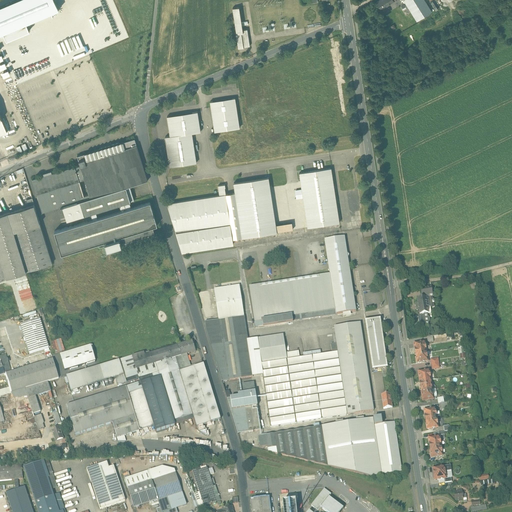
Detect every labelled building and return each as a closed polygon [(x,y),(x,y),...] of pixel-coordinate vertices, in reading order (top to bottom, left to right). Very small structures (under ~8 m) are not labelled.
[(380,0),(376,2),(381,9),(387,5),(393,2),(392,0),(380,0)] [(403,0),(417,21),(432,11),(424,0),(403,0)] [(247,29),(242,30),(242,25),(241,22),(239,7),(232,8),(236,34),(238,48),(243,48),(243,47),(249,46),(247,29)] [(235,98),(210,102),(215,132),(240,128),(235,98)] [(197,112),(167,116),(170,136),(165,137),(170,167),(196,163),(192,133),(201,132),(197,112)] [(135,138),(112,145),(111,144),(103,146),(104,148),(77,156),(80,166),(75,168),(79,181),(84,180),(89,194),(84,196),(85,200),(126,187),(147,180),(135,138)] [(75,166),(32,179),(37,194),(36,194),(42,212),(64,206),(77,202),(85,200),(84,196),(79,181),(75,168),(75,166)] [(331,168),(299,173),(308,228),(339,223),(331,168)] [(348,175),(340,176),(342,187),(350,186),(348,175)] [(268,177),(234,183),(235,193),(241,235),(242,238),(277,232),(293,229),(292,224),(276,226),(268,177)] [(85,200),(77,202),(64,206),(68,220),(91,213),(91,216),(130,205),(129,202),(130,201),(126,187),(85,200)] [(235,193),(226,194),(232,237),(241,235),(235,193)] [(220,195),(167,203),(182,252),(233,244),(232,237),(226,194),(220,195)] [(32,198),(26,200),(28,206),(32,217),(37,215),(32,198)] [(130,205),(91,216),(92,219),(54,231),(61,254),(104,241),(152,226),(157,225),(150,202),(131,207),(130,205)] [(28,206),(0,214),(0,279),(26,271),(52,263),(37,215),(32,217),(28,206)] [(152,226),(104,241),(107,249),(121,245),(121,243),(125,241),(126,243),(155,235),(152,226)] [(345,237),(325,240),(336,314),(356,311),(345,237)] [(330,275),(249,287),(255,327),(336,314),(330,275)] [(239,286),(214,289),(219,320),(244,317),(239,286)] [(431,287),(420,289),(422,296),(425,295),(432,294),(431,287)] [(425,295),(423,296),(423,298),(417,299),(418,303),(416,303),(417,310),(419,310),(420,314),(418,315),(420,327),(421,327),(425,327),(426,326),(424,314),(429,313),(428,313),(431,312),(430,305),(434,305),(433,303),(434,303),(434,301),(433,301),(432,298),(428,299),(428,300),(427,300),(426,297),(425,295)] [(252,377),(247,340),(244,317),(219,320),(205,323),(205,328),(222,381),(252,377)] [(40,319),(21,325),(30,354),(49,348),(40,319)] [(380,321),(366,323),(373,370),(387,368),(380,321)] [(360,323),(334,327),(337,343),(348,415),(373,411),(360,323)] [(348,415),(337,343),(331,344),(332,352),(300,357),(299,351),(286,353),(283,335),(257,339),(263,375),(270,427),(309,421),(313,421),(313,420),(348,415)] [(61,339),(52,342),(55,353),(65,350),(61,339)] [(257,339),(247,340),(252,377),(263,375),(257,339)] [(192,341),(178,346),(181,356),(182,358),(188,356),(187,355),(187,354),(195,351),(192,341)] [(425,343),(422,343),(419,343),(417,344),(414,344),(414,347),(415,354),(426,352),(426,348),(426,346),(425,346),(425,343)] [(91,346),(60,355),(65,371),(96,361),(91,346)] [(178,346),(150,355),(149,352),(146,353),(147,356),(145,356),(148,366),(156,363),(181,356),(178,346)] [(426,352),(415,354),(417,361),(416,361),(417,363),(420,363),(422,363),(425,362),(428,362),(427,358),(427,356),(426,352)] [(144,353),(66,376),(71,392),(115,378),(118,386),(139,379),(138,376),(136,369),(148,366),(145,356),(144,353)] [(11,372),(6,355),(0,356),(0,359),(1,362),(0,362),(4,374),(5,374),(11,372)] [(159,373),(152,375),(154,379),(140,383),(67,406),(75,435),(112,423),(113,427),(114,429),(115,432),(116,434),(117,437),(117,438),(125,436),(154,427),(156,432),(175,426),(173,421),(193,415),(197,427),(212,422),(195,367),(194,367),(191,368),(191,366),(188,356),(182,358),(181,356),(156,363),(159,373)] [(11,372),(5,374),(9,387),(11,393),(25,389),(48,382),(59,378),(53,359),(11,372)] [(148,366),(136,369),(138,376),(139,379),(140,383),(154,379),(152,375),(159,373),(156,363),(148,366)] [(200,366),(195,367),(212,422),(221,420),(204,364),(200,366)] [(426,371),(424,371),(424,372),(418,372),(418,373),(419,377),(420,382),(430,380),(430,377),(430,374),(429,374),(429,371),(426,371)] [(430,380),(420,382),(420,384),(420,386),(421,392),(432,390),(430,380)] [(48,382),(25,389),(28,398),(36,396),(51,391),(48,382)] [(254,383),(242,384),(244,393),(255,392),(254,383)] [(0,396),(11,393),(9,387),(0,389),(0,396)] [(432,390),(421,392),(422,397),(422,401),(423,401),(423,402),(428,401),(430,401),(430,400),(433,400),(433,397),(433,394),(432,390)] [(243,394),(238,394),(239,397),(230,398),(227,399),(238,434),(253,431),(253,432),(254,432),(254,431),(261,430),(255,392),(243,394)] [(390,394),(381,395),(383,409),(392,408),(390,394)] [(36,396),(28,398),(33,413),(41,411),(36,396)] [(436,419),(436,415),(436,412),(435,412),(435,409),(432,409),(429,409),(429,410),(427,410),(424,410),(424,413),(425,413),(426,420),(436,419)] [(56,424),(61,422),(58,411),(53,412),(56,424)] [(41,415),(34,417),(39,431),(44,429),(42,424),(43,423),(41,415)] [(374,419),(322,427),(328,467),(371,477),(382,475),(375,426),(374,419)] [(437,422),(436,419),(426,420),(427,427),(427,430),(430,429),(432,429),(435,429),(435,428),(438,428),(437,425),(438,425),(437,422)] [(394,423),(375,426),(382,475),(402,472),(394,423)] [(322,427),(274,434),(277,454),(328,467),(322,427)] [(60,429),(52,432),(55,441),(63,438),(60,429)] [(274,434),(259,436),(261,447),(268,446),(268,452),(277,454),(274,434)] [(439,437),(436,437),(434,438),(428,439),(430,448),(441,447),(440,443),(440,440),(439,437)] [(441,447),(430,448),(431,458),(437,457),(439,457),(442,456),(442,453),(442,450),(441,450),(441,447)] [(48,478),(42,461),(23,467),(38,511),(59,511),(58,507),(54,495),(48,478)] [(107,462),(87,469),(100,509),(125,501),(114,466),(109,468),(107,462)] [(22,464),(0,466),(0,481),(15,480),(18,480),(23,479),(22,464)] [(450,465),(444,466),(444,467),(433,469),(435,480),(444,479),(447,478),(446,472),(451,471),(450,465)] [(198,471),(193,473),(199,492),(204,506),(211,504),(212,504),(212,503),(217,502),(214,492),(217,491),(216,486),(213,487),(207,468),(198,471)] [(149,471),(125,479),(128,489),(152,481),(149,471)] [(152,481),(128,489),(134,508),(158,500),(161,511),(164,511),(172,510),(168,497),(182,492),(176,473),(152,481)] [(59,493),(54,476),(48,478),(54,495),(59,493)] [(32,511),(25,487),(19,489),(18,480),(15,480),(15,490),(1,495),(6,511),(32,511)] [(331,495),(324,489),(311,505),(318,511),(321,507),(329,497),(331,495)] [(462,490),(457,490),(457,492),(455,492),(456,500),(458,499),(459,501),(463,500),(463,498),(466,498),(466,494),(463,495),(462,490)] [(204,506),(199,492),(194,494),(199,508),(204,506)] [(59,493),(54,495),(58,507),(63,505),(59,493)] [(269,497),(250,499),(251,511),(260,511),(271,511),(269,497)] [(329,497),(321,507),(326,511),(340,511),(343,509),(329,497)] [(296,511),(295,501),(283,503),(283,511),(296,511)]
